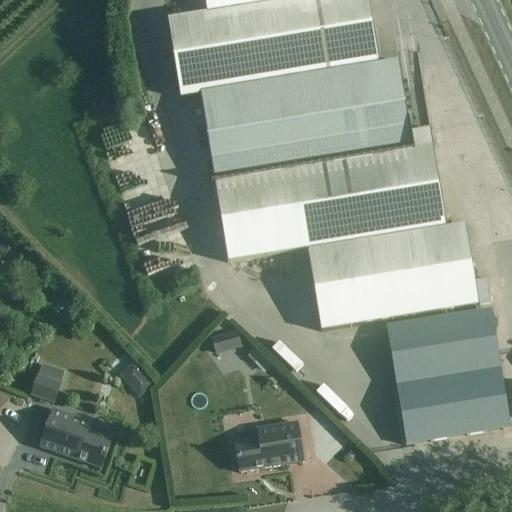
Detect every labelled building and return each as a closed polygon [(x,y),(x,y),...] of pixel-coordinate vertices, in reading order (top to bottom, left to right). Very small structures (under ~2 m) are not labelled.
[(399,63),(379,66),(368,0),(206,0),(209,15),(169,21),(182,98),(200,95),(228,264),(307,251),(320,333),(479,307),(466,227),(446,230),(430,130),(410,133),(399,63)] [(511,430),(491,312),(387,329),(406,447),(511,430)] [(216,363),(244,358),(239,331),(211,336),(216,363)] [(511,344),(498,346),(500,366),(511,364),(511,344)] [(106,357),(114,368),(128,358),(119,347),(106,357)] [(255,351),(248,358),(256,366),(263,359),(255,351)] [(38,378),(32,397),(53,405),(60,385),(64,373),(42,365),(38,378)] [(139,374),(129,383),(141,397),(152,387),(139,374)] [(53,411),(40,449),(101,470),(111,441),(88,433),(91,424),(53,411)] [(259,440),(235,444),(240,474),(303,464),(297,424),(257,431),(259,440)] [(278,507),(305,506),(305,491),(278,492),(278,507)]
